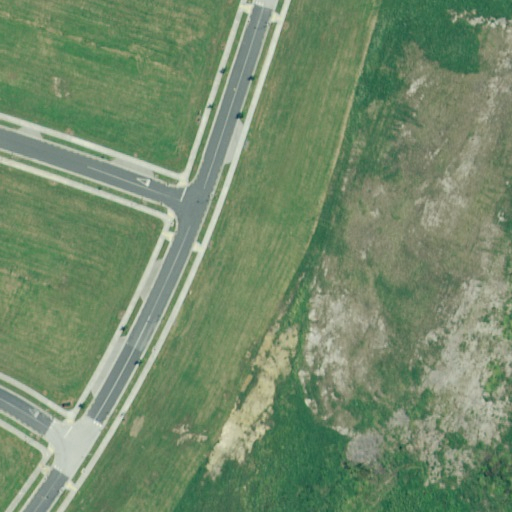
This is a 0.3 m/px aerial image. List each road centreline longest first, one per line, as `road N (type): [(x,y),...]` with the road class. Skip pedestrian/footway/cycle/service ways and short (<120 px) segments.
road 1 (residential): [(197,206),(161,293),(76,449)]
road 2 (residential): [(265,0),(197,206)]
road 3 (residential): [(0,139),(197,206)]
